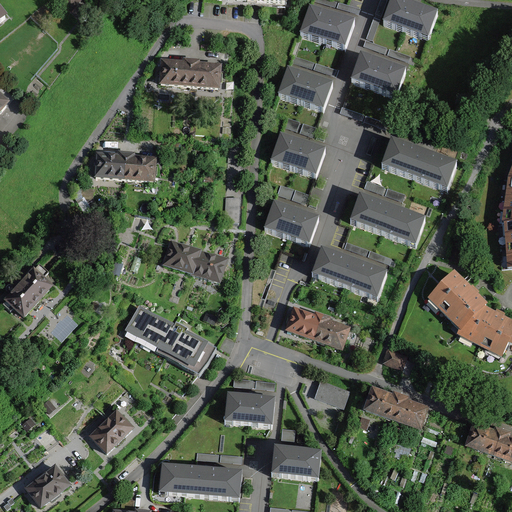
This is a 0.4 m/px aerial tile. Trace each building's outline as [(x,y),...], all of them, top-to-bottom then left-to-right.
[(80,0),(63,0),(72,8),(80,0)] [(393,1),(383,27),(429,44),(438,17),(393,1)] [(0,6),(0,22),(8,16),(0,6)] [(309,10),(300,37),(345,53),(355,26),(309,10)] [(361,59),(352,86),(397,102),(407,75),(361,59)] [(193,86),(194,62),(185,61),(185,65),(163,64),(162,85),(193,86)] [(194,62),(193,86),(223,87),(224,66),(202,65),(202,62),(194,62)] [(333,87),(288,71),(278,98),(323,114),(333,87)] [(0,117),(11,106),(0,95),(0,117)] [(280,138),(270,165),(316,181),(326,154),(280,138)] [(391,143),(382,170),(448,193),(457,167),(391,143)] [(96,178),(126,181),(128,155),(121,154),(120,158),(98,156),(96,178)] [(137,156),(128,155),(126,181),(155,184),(157,160),(136,158),(137,156)] [(280,197),(289,199),(291,191),(282,189),(280,197)] [(359,198),(350,225),(416,248),(425,221),(359,198)] [(227,199),(226,224),(241,224),(241,199),(227,199)] [(274,206),(264,233),(310,249),(320,222),(274,206)] [(194,278),(203,254),(174,244),(165,268),(194,278)] [(387,276),(321,252),(312,278),(378,302),(387,276)] [(230,264),(203,254),(194,278),(221,287),(230,264)] [(283,254),(269,299),(279,302),(294,257),(283,254)] [(7,299),(26,317),(53,288),(34,270),(7,299)] [(483,309),(486,305),(455,275),(430,300),(461,331),(483,309)] [(172,328),(137,307),(123,330),(200,374),(214,350),(184,333),(185,331),(174,325),(172,328)] [(511,343),(511,323),(483,309),(461,331),(459,335),(501,357),(508,343),(511,345),(511,343)] [(288,333),(317,343),(325,318),(317,315),(316,318),(295,311),(288,333)] [(332,320),(325,318),(317,343),(344,352),(351,330),(331,323),(332,320)] [(405,372),(409,356),(388,351),(384,366),(405,372)] [(241,382),(241,389),(260,390),(260,397),(276,398),(276,383),(241,382)] [(322,384),(317,400),(342,408),(347,392),(322,384)] [(396,422),(404,396),(396,394),(395,397),(373,390),(366,413),(396,422)] [(276,401),(228,395),(224,424),(273,429),(276,401)] [(404,396),(396,422),(425,431),(432,409),(411,402),(412,399),(404,396)] [(89,440),(106,457),(132,431),(116,414),(107,422),(106,420),(97,428),(99,430),(89,440)] [(499,458),(506,436),(497,433),(496,435),(476,429),(470,449),(499,458)] [(284,439),(296,439),(296,431),(284,431),(284,439)] [(511,437),(506,436),(499,458),(511,462),(511,437)] [(275,449),(271,477),(319,482),(322,454),(275,449)] [(162,466),(159,494),(240,502),(243,474),(162,466)] [(38,483),(26,492),(40,511),(70,489),(56,469),(45,477),(44,475),(36,481),(38,483)]
